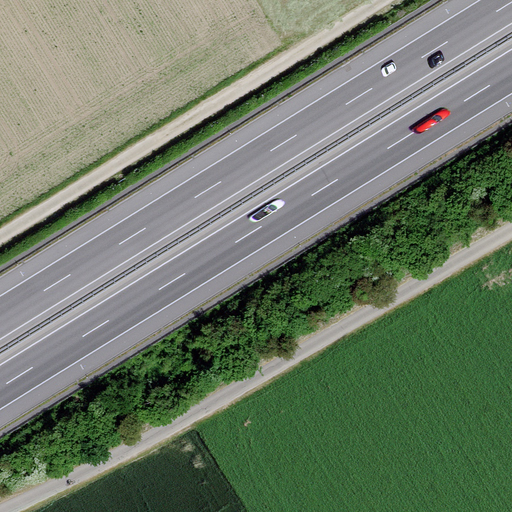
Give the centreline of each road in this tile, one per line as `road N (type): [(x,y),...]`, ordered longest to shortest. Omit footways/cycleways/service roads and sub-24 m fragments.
road 1 (motorway): [(511,1),(0,317)]
road 2 (motorway): [(0,387),(511,71)]
road 3 (track): [(511,227),(162,431),(0,511)]
road 4 (track): [(0,236),(381,0)]
